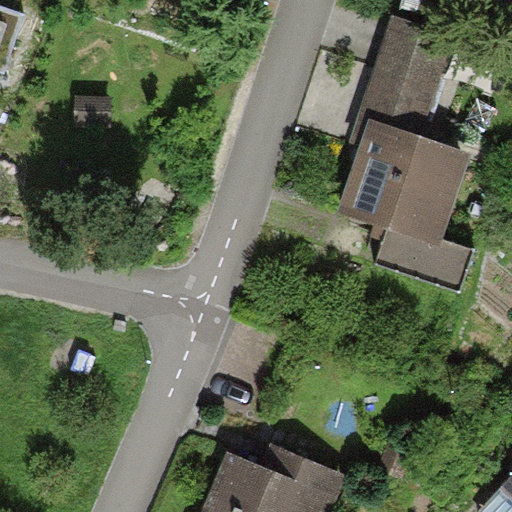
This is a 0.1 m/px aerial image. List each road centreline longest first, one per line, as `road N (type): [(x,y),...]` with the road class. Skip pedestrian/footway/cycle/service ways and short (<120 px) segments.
road 1 (residential): [(305,0),(207,307)]
road 2 (residential): [(207,307),(121,511)]
road 3 (residential): [(0,258),(207,307)]
